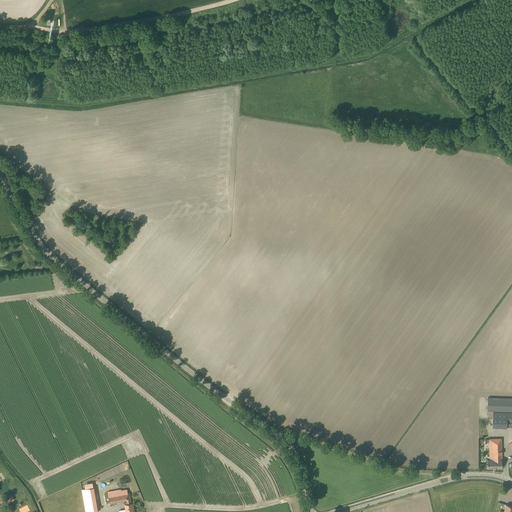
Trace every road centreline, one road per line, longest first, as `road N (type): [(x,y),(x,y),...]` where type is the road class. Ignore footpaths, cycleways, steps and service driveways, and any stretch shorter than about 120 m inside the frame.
road 1 (track): [(462,0),(364,57),(81,104),(0,97)]
road 2 (unclassified): [(311,511),(298,464),(278,434),(46,249),(0,172)]
road 3 (track): [(26,27),(74,33),(239,0)]
road 4 (track): [(266,425),(382,465),(466,475)]
road 5 (tertiary): [(337,511),(475,473),(511,482)]
